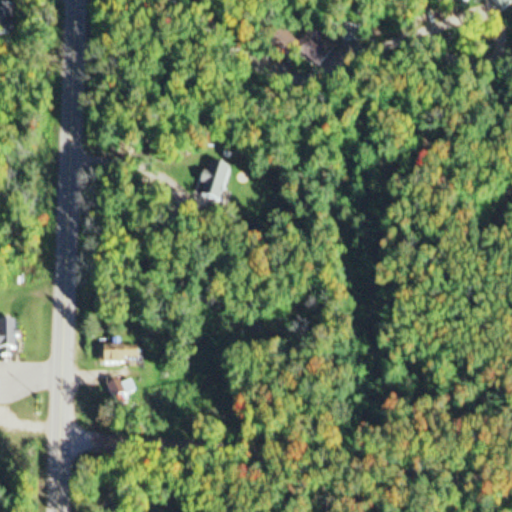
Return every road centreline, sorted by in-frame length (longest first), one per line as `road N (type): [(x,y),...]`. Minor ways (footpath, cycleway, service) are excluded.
road 1 (tertiary): [(58,511),(79,0)]
road 2 (residential): [(511,504),(60,435)]
